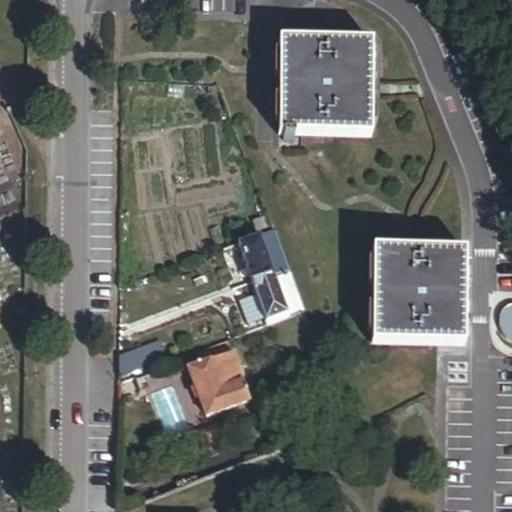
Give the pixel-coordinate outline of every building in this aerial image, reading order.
[(284,153),(376,153),(376,61),(284,61),(284,153)] [(264,263),(277,258),(269,237),(235,250),(249,288),(270,280),(264,263)] [(273,287),(286,282),(277,258),(264,263),(270,280),(273,287)] [(378,358),(467,358),(467,268),(377,268),(378,358)] [(294,305),(281,309),(273,287),(270,280),(249,288),(255,303),(264,327),(284,319),(286,325),(300,320),(294,305)] [(281,309),(294,305),(286,282),(273,287),(281,309)] [(264,327),(255,303),(237,309),(246,333),(264,327)] [(116,367),(116,385),(164,367),(158,351),(116,367)] [(204,423),(245,408),(227,359),(185,375),(204,423)] [(115,409),(153,396),(146,378),(115,390),(115,409)] [(340,434),(322,387),(296,397),(300,407),(285,413),(292,431),(300,428),(307,447),(340,434)] [(255,447),(262,464),(298,450),(294,439),(283,443),(281,437),(255,447)] [(228,477),(262,464),(255,447),(221,460),(228,477)] [(212,483),(228,477),(221,460),(205,466),(212,483)] [(198,488),(212,483),(205,466),(191,471),(193,476),(198,488)] [(134,511),(135,511),(198,488),(193,476),(156,490),(153,483),(122,495),(127,509),(133,507),(134,511)]
